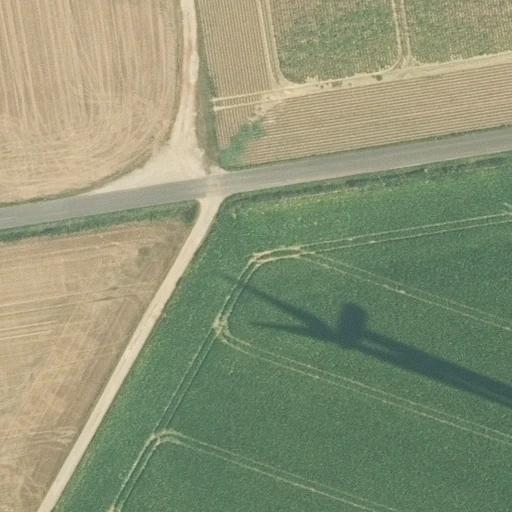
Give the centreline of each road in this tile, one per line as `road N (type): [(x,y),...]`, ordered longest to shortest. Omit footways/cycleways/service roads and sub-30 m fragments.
road 1 (tertiary): [(0,220),(511,141)]
road 2 (track): [(184,0),(208,187)]
